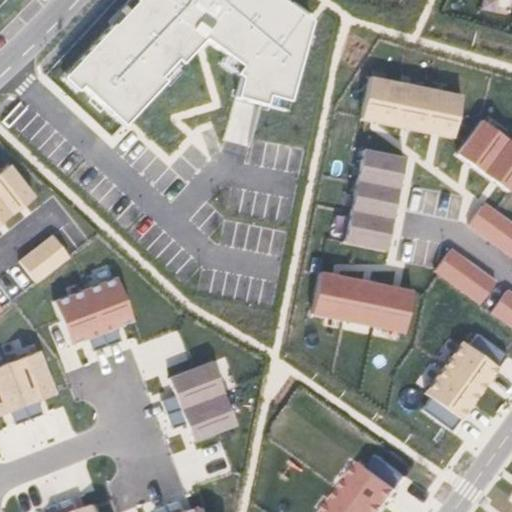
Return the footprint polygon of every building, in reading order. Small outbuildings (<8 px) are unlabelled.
[(61,78),(76,92),(81,86),(123,125),(129,118),(184,60),(194,49),(198,44),(204,39),(240,65),(235,73),(240,77),(235,97),(247,100),(255,102),(285,111),(307,19),(299,13),(281,0),(136,0),(113,25),(112,24),(79,59),(61,78)] [(382,123),(392,125),(400,84),(369,78),(361,119),(372,121),(376,122),(382,123)] [(410,129),(422,131),(429,90),(400,84),(392,125),(402,127),(406,128),(410,129)] [(429,90),(422,131),(433,134),(437,134),(441,135),(452,138),(461,96),(429,90)] [(473,165),(483,173),(506,141),(480,123),(469,137),(457,154),(464,159),(468,162),(473,165)] [(511,144),(506,141),(483,173),(492,180),(496,183),(498,185),(507,192),(511,184),(511,144)] [(364,150),(357,181),(398,188),(402,169),(404,158),(364,150)] [(0,171),(0,202),(10,215),(18,209),(23,205),(34,196),(8,165),(0,171)] [(392,219),(398,188),(357,181),(351,211),(392,219)] [(0,223),(2,221),(10,215),(0,202),(0,223)] [(467,225),(511,257),(511,224),(493,211),(483,204),(467,225)] [(388,238),(392,219),(351,211),(344,242),(385,250),(388,238)] [(52,235),(19,262),(35,282),(68,256),(52,235)] [(439,275),(480,305),(496,284),(451,251),(435,272),(439,275)] [(342,321),(350,279),(339,277),(335,276),(331,275),(320,273),(311,315),(342,321)] [(116,275),(84,287),(101,331),(132,321),(116,275)] [(372,327),(379,285),(369,283),(364,282),(360,281),(350,279),(342,321),(372,327)] [(379,285),(372,327),(403,332),(412,292),(400,290),(395,288),(388,287),(379,285)] [(67,344),(101,331),(84,287),(50,300),(67,344)] [(511,294),(507,291),(491,313),(511,328),(511,294)] [(463,340),(443,367),(479,394),(487,382),(508,353),(479,331),(469,345),(463,340)] [(40,351),(7,363),(22,405),(44,398),(56,393),(40,351)] [(182,410),(222,393),(211,360),(193,366),(168,376),(176,394),(162,400),(168,414),(182,410)] [(22,405),(7,363),(0,365),(0,413),(2,412),(22,405)] [(473,401),(479,394),(443,367),(425,394),(430,398),(421,410),(451,431),(473,401)] [(234,427),(222,393),(182,410),(168,414),(174,429),(187,425),(194,442),(218,433),(234,427)] [(360,462),(340,489),(372,511),(380,511),(384,507),(407,477),(376,456),(368,468),(360,462)] [(372,511),(340,489),(323,511),(372,511)]
